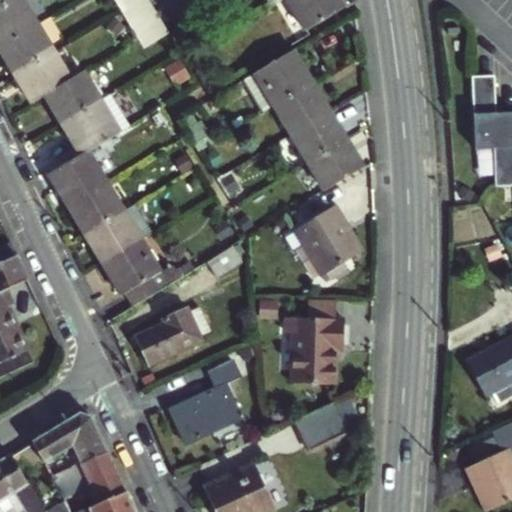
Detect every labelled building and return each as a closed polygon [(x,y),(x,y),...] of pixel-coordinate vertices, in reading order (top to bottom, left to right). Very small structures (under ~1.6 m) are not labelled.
[(0,0),(0,8),(13,0),(0,0)] [(13,0),(0,8),(0,47),(37,25),(21,0),(13,0)] [(114,0),(113,1),(120,12),(139,0),(114,0)] [(139,0),(120,12),(128,25),(152,10),(145,0),(139,0)] [(194,0),(190,2),(198,16),(223,1),(221,0),(194,0)] [(336,0),(285,0),(306,35),(343,12),(336,0)] [(152,10),(128,25),(135,37),(159,22),(152,10)] [(135,37),(138,41),(143,49),(167,35),(159,22),(135,37)] [(0,47),(0,51),(14,75),(53,52),(37,25),(0,47)] [(32,105),(45,97),(71,81),(53,52),(14,75),(32,105)] [(274,111),(314,87),(294,55),(244,85),(263,118),(274,111)] [(45,97),(62,124),(101,101),(84,73),(71,81),(45,97)] [(494,79),(475,79),(477,151),(497,150),(498,187),(511,186),(511,114),(495,115),(494,79)] [(331,115),(314,87),(274,111),(291,139),(331,115)] [(130,127),(111,95),(101,101),(120,133),(130,127)] [(81,156),(87,152),(120,133),(101,101),(62,124),(81,156)] [(291,139),(308,167),(348,143),(331,115),(291,139)] [(326,196),(367,173),(348,143),(308,167),(326,196)] [(48,175),(68,207),(107,185),(87,152),(81,156),(48,175)] [(107,185),(68,207),(85,236),(124,213),(107,185)] [(339,206),(333,209),(348,235),(353,232),(339,206)] [(306,245),(324,277),(365,253),(353,232),(348,235),(333,209),(288,233),(297,250),(302,247),(306,245)] [(124,213),(85,236),(103,265),(142,242),(124,213)] [(136,306),(186,277),(181,270),(176,273),(172,267),(161,274),(142,242),(103,265),(123,297),(129,294),(136,306)] [(0,293),(6,290),(26,281),(9,243),(0,246),(0,293)] [(306,245),(302,247),(320,280),(324,277),(306,245)] [(219,280),(244,266),(235,251),(210,265),(219,280)] [(6,290),(0,293),(0,361),(27,350),(6,306),(13,304),(6,290)] [(309,319),(336,320),(337,299),(310,299),(309,319)] [(165,325),(138,337),(150,364),(201,340),(199,335),(189,313),(186,308),(162,319),(165,325)] [(198,309),(189,313),(199,335),(209,331),(198,309)] [(309,319),(286,318),(285,334),(293,334),(291,383),(335,385),(337,352),(341,352),(343,321),(336,320),(309,319)] [(511,336),(466,358),(483,395),(489,393),(494,405),(511,396),(511,336)] [(217,389),(171,411),(186,444),(244,416),(227,381),(240,375),(235,362),(210,373),(217,389)] [(334,403),(297,421),(310,450),(347,432),(334,403)] [(30,442),(53,480),(108,454),(90,417),(77,414),(30,442)] [(67,511),(61,498),(53,480),(30,442),(9,456),(43,511),(67,511)] [(465,471),(473,487),(475,486),(488,511),(511,500),(511,462),(507,451),(465,471)] [(53,480),(61,498),(89,486),(98,504),(126,492),(108,454),(53,480)] [(43,511),(9,456),(0,460),(0,511),(20,511),(23,510),(24,511),(43,511)] [(252,465),(205,488),(215,511),(274,511),(252,465)] [(135,511),(126,492),(98,504),(79,511),(135,511)]
